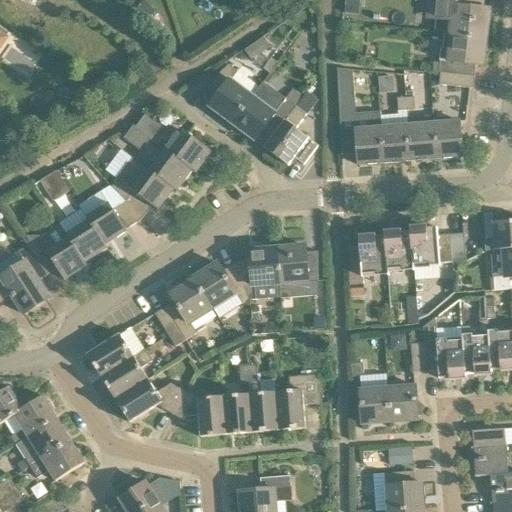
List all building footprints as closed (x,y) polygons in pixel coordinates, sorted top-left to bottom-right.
[(434,33),(445,35),(486,39),(489,10),(476,9),(476,0),(428,0),(428,5),(436,6),(434,33)] [(148,21),(155,12),(143,1),(136,10),(148,21)] [(483,66),(486,39),(445,35),(444,49),(441,50),(439,73),(475,77),(476,66),(483,66)] [(210,108),(232,124),(259,88),(238,72),(229,65),(220,72),(206,92),(216,99),(210,108)] [(355,99),(353,71),(337,70),(339,101),(340,101),(355,99)] [(473,89),(475,77),(439,73),(437,85),(473,89)] [(267,126),(276,133),(296,106),(302,97),(293,90),(285,100),(263,83),(259,88),(232,124),(255,142),(267,126)] [(53,93),(49,92),(45,95),(44,101),(46,105),(50,106),(53,103),(55,97),(53,93)] [(398,99),(398,111),(406,111),(405,98),(398,99)] [(405,98),(406,111),(415,110),(415,98),(407,98),(405,98)] [(307,114),(296,106),(276,133),(264,149),(289,167),(295,159),(304,166),(319,146),(297,129),(307,114)] [(384,165),(381,127),(381,116),(380,110),(369,111),(370,128),(355,129),(358,156),(358,167),(384,165)] [(168,133),(146,118),(144,117),(136,128),(155,142),(159,145),(168,133)] [(433,123),(436,161),(464,159),(461,121),(433,123)] [(410,163),(436,161),(433,123),(407,125),(410,163)] [(381,127),(384,165),(410,163),(407,125),(381,127)] [(133,126),(124,138),(146,154),(155,142),(136,128),(133,126)] [(184,132),(169,153),(193,173),(196,175),(212,152),(184,132)] [(150,170),(174,191),(177,194),(193,173),(169,153),(165,150),(150,170)] [(174,191),(150,170),(146,168),(146,169),(133,160),(118,180),(117,179),(111,187),(125,202),(142,220),(143,219),(152,207),(158,212),(174,191)] [(56,172),(39,183),(52,203),(69,192),(56,172)] [(88,220),(106,246),(127,232),(127,230),(142,220),(125,202),(112,209),(108,203),(86,217),(88,220)] [(481,219),(465,222),(468,240),(483,238),(481,219)] [(65,235),(67,238),(86,263),(108,249),(106,246),(88,220),(65,235)] [(487,252),(504,251),(511,250),(511,221),(493,223),(495,239),(486,239),(487,252)] [(88,266),(86,263),(67,238),(65,235),(60,226),(43,237),(22,236),(28,246),(47,276),(56,269),(64,281),(88,266)] [(443,264),(453,263),(451,235),(438,236),(437,228),(410,230),(414,271),(414,266),(430,265),(430,268),(440,267),(440,264),(443,264)] [(414,271),(410,230),(410,231),(410,233),(385,235),(388,276),(389,276),(388,271),(404,269),(404,272),(414,271)] [(451,235),(453,263),(466,262),(464,234),(451,235)] [(388,276),(385,235),(385,238),(359,240),(359,248),(349,248),(351,286),(364,285),(363,275),(378,274),(379,277),(388,276)] [(0,263),(0,277),(1,279),(0,279),(0,294),(3,299),(11,294),(24,315),(50,299),(38,281),(47,276),(28,246),(0,263)] [(305,248),(277,250),(281,300),(319,298),(318,252),(305,253),(305,248)] [(250,302),(281,300),(277,250),(250,252),(250,258),(235,264),(244,287),(250,302)] [(511,250),(504,251),(506,278),(494,278),(495,291),(511,289),(511,250)] [(194,280),(214,312),(238,297),(243,305),(250,302),(244,287),(235,264),(223,272),(218,265),(194,280)] [(214,312),(194,280),(170,295),(174,302),(165,308),(179,331),(186,341),(197,334),(192,326),(214,312)] [(496,319),(495,307),(488,307),(488,308),(486,308),(487,311),(487,320),(496,319)] [(165,308),(155,314),(169,337),(179,331),(165,308)] [(417,311),(407,312),(408,325),(418,325),(417,311)] [(479,311),(479,323),(487,322),(487,320),(487,311),(480,311),(479,311)] [(325,330),(325,319),(313,319),(314,331),(325,330)] [(437,341),(435,319),(423,328),(424,345),(427,372),(439,371),(440,380),(466,378),(466,375),(463,341),(447,343),(447,340),(437,341)] [(176,348),(186,341),(179,331),(169,337),(176,348)] [(488,332),(489,337),(492,371),(511,369),(511,332),(498,334),(498,331),(489,332),(488,332)] [(134,358),(120,335),(86,356),(101,379),(146,352),(145,351),(134,358)] [(492,371),(489,337),(473,338),(473,336),(462,336),(463,341),(466,375),(492,374),(492,371)] [(414,373),(427,372),(424,345),(411,346),(414,373)] [(148,380),(141,369),(152,362),(146,352),(101,379),(115,401),(148,380)] [(351,365),(352,377),(364,377),(363,364),(351,365)] [(277,393),(261,394),(260,382),(258,382),(257,365),(248,366),(250,383),(251,395),(254,434),(280,432),(277,393)] [(241,384),(250,383),(248,366),(239,367),(241,384)] [(320,405),(319,376),(301,377),(290,378),(291,392),(277,393),(280,432),(306,430),(305,407),(320,405)] [(157,394),(148,380),(115,401),(130,425),(158,407),(173,416),(186,393),(171,384),(157,394)] [(0,425),(14,417),(13,416),(23,410),(9,388),(0,393),(0,425)] [(388,390),(390,423),(419,421),(416,388),(388,390)] [(390,423),(388,390),(360,392),(362,425),(390,423)] [(197,399),(186,393),(173,416),(184,422),(186,417),(199,416),(202,438),(228,436),(225,397),(197,399)] [(254,434),(251,395),(248,395),(225,397),(228,436),(254,434)] [(43,397),(23,410),(13,416),(14,417),(23,431),(12,438),(17,446),(28,439),(58,420),(43,397)] [(37,452),(25,460),(17,465),(22,473),(30,468),(42,461),(71,442),(58,420),(28,439),(37,452)] [(509,475),(505,430),(472,432),(475,477),(490,476),(509,475)] [(37,478),(48,471),(56,483),(85,464),(71,442),(42,461),(30,468),(37,478)] [(411,450),(387,451),(388,466),(411,465),(411,450)] [(385,474),(387,511),(395,511),(425,510),(423,484),(415,485),(415,472),(385,474)] [(511,511),(511,474),(509,475),(490,476),(492,511),(511,511)] [(240,492),(242,511),(275,511),(275,503),(293,501),(291,477),(261,479),(261,491),(240,492)] [(0,485),(0,487),(13,508),(24,501),(10,479),(0,485)] [(163,511),(146,484),(120,500),(127,511),(163,511)] [(0,487),(0,511),(6,511),(13,508),(0,487)]
